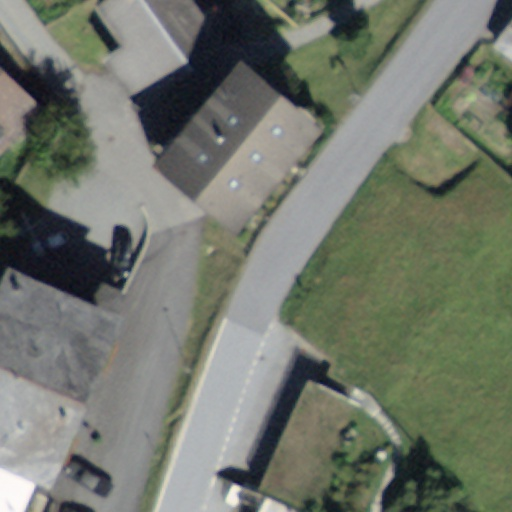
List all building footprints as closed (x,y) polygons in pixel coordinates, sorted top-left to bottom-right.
[(226,43),(194,0),(107,0),(99,7),(161,91),(226,43)] [(511,18),(492,51),(511,64),(511,18)] [(328,130),(244,61),(157,165),(241,234),(328,130)] [(0,147),(39,107),(0,68),(0,147)] [(133,319),(13,263),(0,293),(0,464),(64,492),(133,319)]
